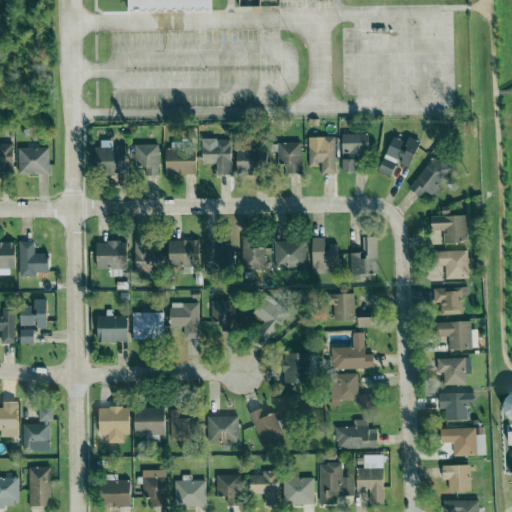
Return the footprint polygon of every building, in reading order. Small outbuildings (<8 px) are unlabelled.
[(129,12),(128,0),(211,0),(212,10),(129,12)] [(342,155),(369,155),(369,134),(342,134),(342,155)] [(392,177),(398,163),(410,168),(421,141),(409,137),(407,142),(393,136),(379,172),(392,177)] [(335,137),(309,137),(309,168),(321,167),(321,174),(336,174),(335,137)] [(217,175),(231,175),(232,140),(202,139),(202,164),(217,164),(217,175)] [(97,173),(126,174),(126,148),(113,147),(113,141),(97,141),(97,173)] [(286,174),(301,174),(300,142),(277,143),(278,166),(286,166),(286,174)] [(0,168),(13,169),(14,144),(0,143),(0,168)] [(135,167),(145,167),(146,176),(159,175),(159,144),(135,144),(135,167)] [(49,148),(18,148),(19,174),(50,174),(49,148)] [(196,175),(196,148),(166,149),(166,175),(196,175)] [(237,173),(263,173),(263,148),(237,148),(237,173)] [(438,187),(451,169),(434,156),(410,189),(421,197),(426,191),(436,199),(442,190),(438,187)] [(354,159),(342,159),(342,173),(355,173),(354,159)] [(432,231),(444,230),(444,243),(469,243),(469,215),(432,216),(432,231)] [(377,237),(363,237),(363,252),(351,253),(351,281),(363,280),(363,274),(378,274),(377,237)] [(314,274),(326,274),(326,264),(339,264),(339,244),(327,244),(327,238),(313,238),(314,274)] [(266,248),(255,248),(255,239),(242,239),(243,270),(266,270),(266,248)] [(170,267),(200,266),(199,240),(169,241),(170,267)] [(97,270),(126,269),(126,241),(96,242),(97,270)] [(137,241),(136,275),(152,276),(152,270),(162,270),(162,253),(149,252),(149,241),(137,241)] [(205,267),(232,267),(232,250),(223,249),(223,241),(206,241),(205,267)] [(305,241),(274,242),(275,269),(306,268),(305,241)] [(0,275),(15,275),(14,242),(0,242),(0,275)] [(19,242),(20,277),(37,277),(37,273),(49,272),(48,253),(34,253),(34,242),(19,242)] [(446,280),(470,279),(470,250),(437,252),(438,266),(446,266),(446,280)] [(463,296),(469,296),(469,287),(434,288),(435,303),(441,303),(441,315),(463,315),(463,296)] [(355,293),(333,294),(333,321),(355,320),(355,293)] [(35,328),(47,328),(48,300),(34,299),(34,308),(20,307),(20,326),(35,326),(35,328)] [(258,332),(269,340),(286,317),(263,300),(253,313),(265,322),(258,332)] [(211,323),(222,323),(222,331),(235,330),(234,301),(211,301),(211,323)] [(199,303),(170,304),(171,327),(184,327),(184,339),(199,338),(199,303)] [(0,336),(1,337),(1,344),(16,344),(15,307),(2,307),(2,315),(0,315),(0,336)] [(133,340),(163,339),(163,313),(132,313),(133,340)] [(373,327),(373,314),(358,314),(358,328),(373,327)] [(98,342),(128,341),(127,315),(97,316),(98,342)] [(436,323),(437,337),(449,336),(449,350),(478,348),(477,330),(471,330),(471,321),(436,323)] [(20,344),(34,344),(34,329),(20,329),(20,344)] [(333,370),(374,369),(374,354),(365,354),(365,333),(353,333),(353,347),(332,347),(333,370)] [(283,353),(284,383),(311,383),(310,353),(283,353)] [(445,385),(466,385),(466,375),(471,375),(470,358),(437,359),(438,373),(444,373),(445,385)] [(358,373),(331,374),(332,407),(340,407),(340,400),(355,400),(355,405),(373,405),(372,394),(358,394),(358,373)] [(446,409),(445,420),(468,420),(468,408),(475,408),(475,394),(440,393),(439,409),(446,409)] [(0,430),(0,437),(18,437),(18,402),(3,402),(3,408),(0,407),(0,430)] [(23,424),(23,451),(49,451),(49,421),(53,421),(53,407),(39,407),(39,424),(23,424)] [(99,435),(130,434),(130,407),(99,408),(99,435)] [(135,408),(135,435),(165,435),(165,408),(135,408)] [(266,416),(262,408),(249,414),(262,442),(283,433),(275,413),(266,416)] [(170,410),(171,440),(190,440),(189,417),(184,417),(184,409),(170,410)] [(239,417),(208,416),(208,443),(238,444),(239,417)] [(337,449),(378,448),(377,429),(368,429),(367,420),(353,420),(354,427),(336,428),(337,449)] [(441,429),(441,443),(454,443),(454,456),(486,455),(486,435),(476,435),(476,428),(441,429)] [(384,504),(384,468),(377,468),(377,462),(364,463),(364,469),(357,469),(357,491),(370,491),(371,504),(384,504)] [(320,505),(344,504),(343,497),(354,496),(353,477),(342,478),(341,463),(319,464),(320,505)] [(471,491),(470,465),(442,466),(443,480),(449,480),(449,492),(471,491)] [(52,507),(51,467),(29,468),(30,508),(52,507)] [(143,499),(150,499),(151,507),(167,506),(166,470),(142,471),(143,499)] [(251,494),(265,494),(266,508),(280,508),(279,471),(262,471),(262,476),(250,476),(251,494)] [(239,475),(217,476),(217,497),(227,497),(228,506),(240,506),(239,475)] [(131,480),(118,480),(118,476),(101,476),(101,505),(131,506),(131,480)] [(314,504),(314,476),(284,477),(284,505),(314,504)] [(0,477),(0,507),(20,507),(19,477),(0,477)] [(174,481),(175,507),(207,507),(206,481),(174,481)] [(444,511),(479,511),(479,500),(444,501),(444,511)]
